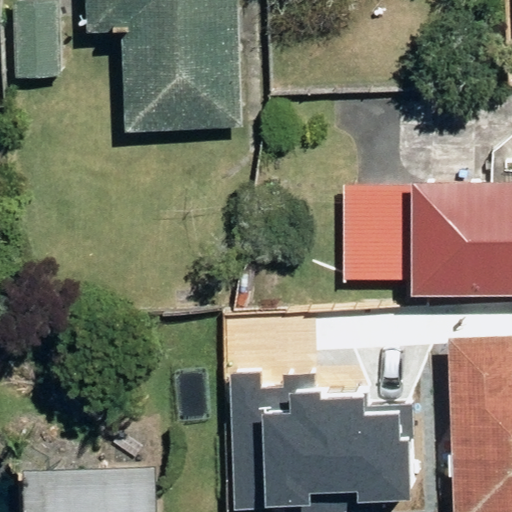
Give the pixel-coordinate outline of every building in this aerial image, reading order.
[(70,0),(27,0),(27,70),(70,70),(70,0)] [(102,0),(103,17),(140,16),(140,117),(255,117),(253,0),(102,0)] [(511,164),(440,160),(435,274),(511,277),(511,164)] [(421,170),(350,171),(352,272),(423,271),(421,170)] [(368,303),(290,307),(293,360),(371,356),(368,303)] [(511,511),(511,314),(466,315),(466,511),(511,511)] [(168,511),(168,453),(37,455),(37,511),(168,511)]
